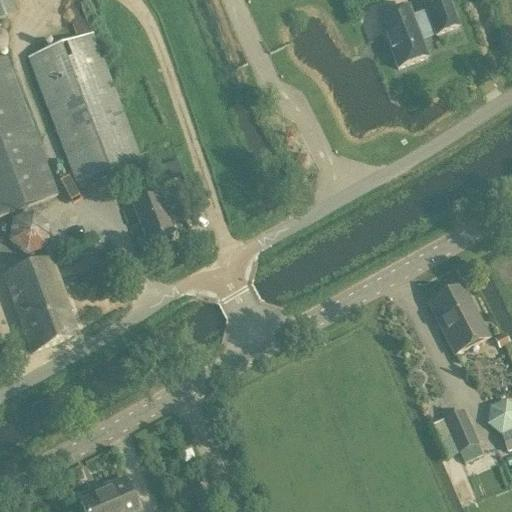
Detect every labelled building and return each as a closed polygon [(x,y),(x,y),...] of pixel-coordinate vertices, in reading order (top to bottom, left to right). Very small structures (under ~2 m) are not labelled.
[(458,28),(446,0),(421,0),(427,15),(412,20),(407,9),(378,20),(397,71),(427,59),(419,38),(433,32),(435,37),(458,28)] [(77,188),(140,165),(91,36),(28,60),(77,188)] [(0,217),(56,197),(4,60),(0,61),(0,217)] [(147,245),(173,234),(159,197),(132,207),(147,245)] [(31,355),(78,338),(51,262),(4,279),(31,355)] [(461,288),(427,306),(454,358),(488,340),(461,288)] [(494,342),(498,351),(507,346),(503,337),(494,342)] [(489,409),(487,426),(500,436),(511,431),(511,408),(505,403),(489,409)] [(442,421),(457,455),(462,466),(480,459),(460,413),(442,421)] [(442,421),(427,427),(442,462),(457,455),(442,421)] [(511,453),(511,433),(500,439),(507,455),(511,453)] [(185,465),(194,461),(189,451),(181,455),(185,465)] [(81,511),(137,511),(124,479),(103,488),(105,492),(78,503),(81,511)] [(204,511),(214,508),(206,486),(193,491),(201,511),(204,511)]
